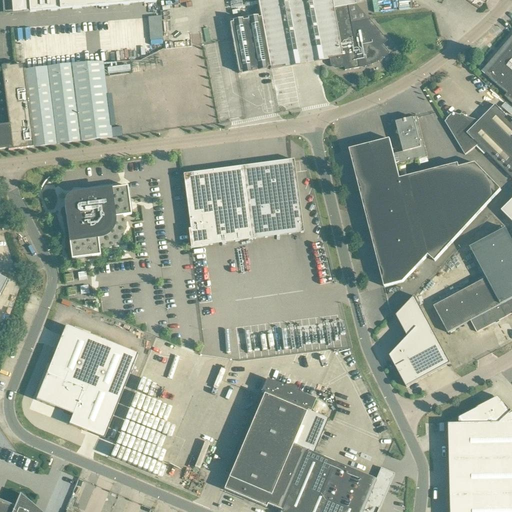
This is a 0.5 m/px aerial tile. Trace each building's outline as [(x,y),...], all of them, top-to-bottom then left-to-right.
[(2,0),(3,15),(156,2),(156,0),(2,0)] [(355,0),(257,0),(261,18),(230,23),(239,73),(270,68),(270,70),(331,58),(332,64),(336,67),(344,65),(345,71),(359,68),(359,67),(365,66),(365,67),(366,67),(365,66),(371,64),(372,65),(372,64),(377,61),(378,62),(378,61),(383,57),(384,58),(383,57),(388,53),(389,54),(381,44),(386,40),(387,41),(369,20),(351,23),(348,6),(356,5),(355,0)] [(150,39),(163,39),(162,15),(149,16),(150,39)] [(511,43),(486,75),(507,94),(505,97),(511,102),(511,43)] [(112,138),(111,128),(103,63),(71,64),(23,70),(23,66),(10,67),(10,66),(2,67),(4,83),(9,125),(5,126),(5,128),(0,128),(0,149),(2,150),(2,148),(8,147),(8,151),(26,149),(26,148),(32,148),(33,148),(112,138)] [(453,114),(445,122),(465,155),(476,147),(484,155),(486,152),(511,177),(511,120),(511,121),(503,112),(496,105),(479,121),(466,118),(467,116),(461,114),(460,116),(453,114)] [(428,157),(420,126),(417,117),(396,122),(398,131),(396,134),(400,136),(404,152),(394,154),(390,140),(350,150),(385,287),(403,282),(429,255),(436,261),(501,190),(476,164),(460,168),(459,164),(400,179),(397,165),(428,157)] [(193,247),(251,240),(303,233),(294,160),(184,175),(193,247)] [(126,221),(126,216),(131,215),(127,187),(75,194),(76,200),(74,200),(71,205),(71,206),(65,207),(72,259),(100,256),(99,251),(103,250),(106,249),(111,247),(115,244),(119,241),(122,237),(124,234),(126,229),(126,225),(126,221)] [(511,201),(510,204),(502,211),(511,220),(511,221),(511,201)] [(511,239),(506,229),(471,248),(487,278),(434,307),(448,333),(471,321),(477,332),(511,313),(511,239)] [(0,330),(17,281),(16,280),(2,233),(0,234),(0,330)] [(408,337),(391,356),(407,387),(451,364),(415,296),(397,316),(408,337)] [(51,364),(36,401),(73,415),(69,425),(104,439),(138,355),(66,326),(51,364)] [(230,475),(224,490),(225,490),(230,492),(266,508),(268,505),(279,510),(277,511),(377,511),(379,510),(379,509),(378,509),(381,503),(381,502),(392,475),(383,471),(384,469),(381,468),(376,480),(313,453),(328,419),(311,412),(316,400),(298,392),(295,391),(293,392),(288,390),(287,388),(284,386),(267,379),(263,388),(262,391),(265,393),(263,397),(230,475)] [(457,424),(447,424),(449,511),(511,511),(511,411),(511,412),(502,401),(502,402),(498,398),(493,401),(492,400),(457,418),(457,424)] [(0,511),(30,511),(33,505),(20,494),(15,506),(0,500),(0,511)]
